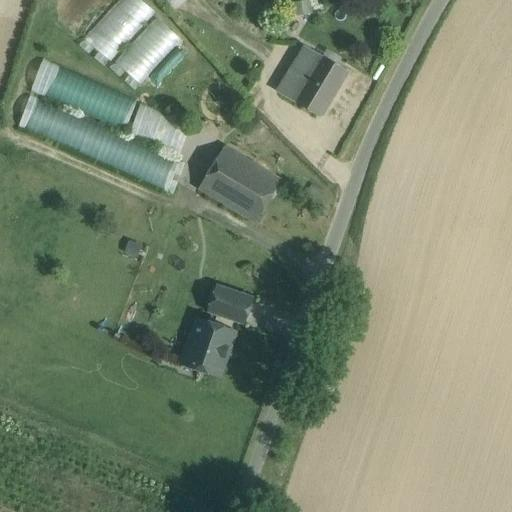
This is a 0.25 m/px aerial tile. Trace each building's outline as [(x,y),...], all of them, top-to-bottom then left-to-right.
[(82,0),(63,21),(79,37),(114,0),(82,0)] [(155,12),(141,0),(120,0),(87,37),(112,60),(155,12)] [(182,41),(157,19),(118,62),(143,84),(182,41)] [(345,71),(305,48),(279,92),(319,116),(345,71)] [(194,125),(46,61),(33,92),(183,156),(194,125)] [(181,164),(32,97),(19,126),(168,193),(181,164)] [(164,207),(16,143),(1,177),(149,241),(164,207)] [(283,178),(228,146),(205,186),(259,218),(283,178)] [(210,311),(218,314),(234,320),(244,323),(252,299),(218,287),(210,311)] [(230,332),(234,320),(218,314),(214,326),(198,321),(190,346),(188,345),(182,363),(220,376),(234,333),(230,332)]
